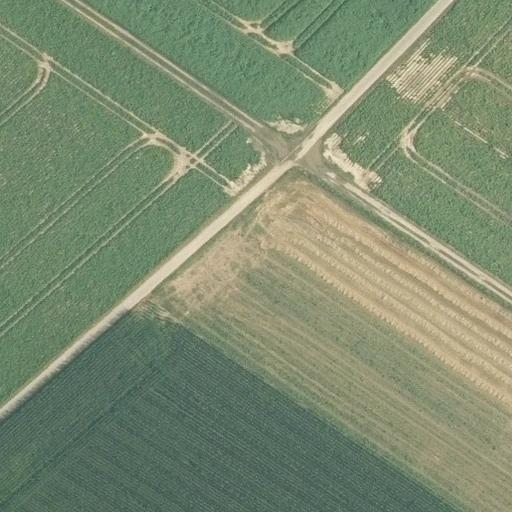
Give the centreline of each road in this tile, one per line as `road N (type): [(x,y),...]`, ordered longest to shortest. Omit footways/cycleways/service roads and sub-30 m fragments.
road 1 (track): [(474,0),(311,171),(0,453)]
road 2 (track): [(53,0),(511,309)]
